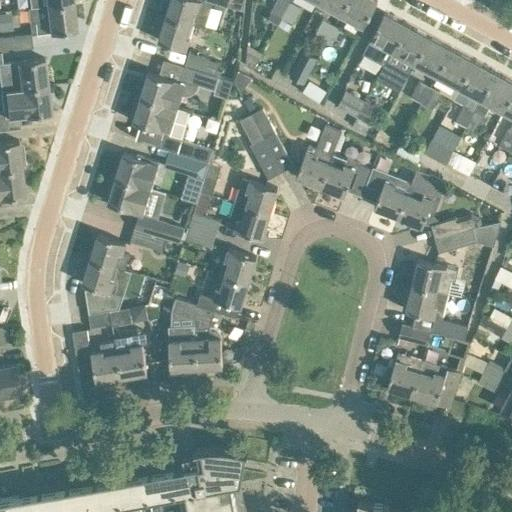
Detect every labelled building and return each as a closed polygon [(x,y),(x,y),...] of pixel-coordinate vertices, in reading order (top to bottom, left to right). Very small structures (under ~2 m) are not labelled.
[(170,0),(166,14),(188,21),(194,23),(205,26),(213,1),(213,0),(214,0),(228,4),(229,0),(170,0)] [(276,0),(270,11),(272,12),(269,18),(279,24),(282,17),(291,0),(276,0)] [(292,0),(291,0),(282,17),(293,23),(302,6),(292,0)] [(319,0),(342,12),(348,0),(319,0)] [(348,0),(342,12),(364,24),(374,5),(376,0),(348,0)] [(28,7),(31,32),(31,33),(50,31),(76,28),(73,1),(29,7),(28,7)] [(11,11),(0,11),(0,29),(1,29),(13,28),(11,11)] [(371,37),(363,52),(384,63),(386,64),(408,23),(385,11),(370,37),(371,37)] [(166,14),(159,39),(186,47),(194,23),(188,21),(166,14)] [(326,41),(335,24),(324,18),(314,35),(326,41)] [(384,67),(378,78),(389,84),(395,73),(406,79),(415,61),(416,62),(430,35),(408,23),(386,64),(384,67)] [(335,24),(326,41),(337,47),(347,30),(335,24)] [(2,35),(0,35),(0,50),(33,46),(31,33),(31,32),(2,35)] [(430,35),(416,62),(438,73),(452,47),(430,35)] [(248,43),(246,63),(254,68),(263,51),(248,43)] [(452,47),(438,73),(460,85),(474,59),(452,47)] [(190,48),(185,65),(215,75),(216,73),(220,61),(211,59),(212,55),(190,48)] [(290,75),(304,82),(318,56),(304,48),(290,75)] [(0,82),(1,89),(19,87),(47,83),(44,56),(2,61),(0,61),(0,82)] [(460,85),(454,97),(464,102),(455,120),(466,126),(496,71),(474,59),(460,85)] [(215,75),(185,65),(184,64),(183,66),(185,66),(181,78),(177,79),(149,70),(141,95),(177,107),(182,93),(187,93),(192,92),(197,88),(199,83),(216,88),(220,75),(216,73),(215,75)] [(241,92),(252,76),(239,69),(234,79),(241,92)] [(511,79),(496,71),(466,126),(478,132),(487,115),(486,114),(492,102),(504,109),(511,94),(511,79)] [(319,99),(325,88),(308,78),(301,89),(319,99)] [(420,78),(410,96),(421,101),(422,102),(432,84),(422,79),(420,78)] [(1,89),(4,116),(51,111),(47,83),(7,88),(1,89)] [(432,84),(422,102),(434,108),(443,91),(432,84)] [(363,105),(366,100),(346,89),(338,103),(358,114),(363,105)] [(509,126),(499,143),(511,150),(511,147),(511,94),(504,109),(511,113),(511,122),(510,127),(509,126)] [(182,136),(190,111),(177,107),(141,95),(133,120),(142,122),(161,128),(162,126),(166,127),(164,131),(182,136)] [(251,95),(243,100),(250,113),(280,171),(295,163),(264,105),(258,109),(251,95)] [(373,112),(363,105),(358,114),(369,120),(373,112)] [(269,176),(280,171),(250,113),(240,118),(253,141),(251,142),(269,176)] [(160,146),(168,148),(208,161),(213,146),(182,136),(164,131),(160,146)] [(415,161),(421,148),(422,147),(404,138),(403,139),(397,152),(415,161)] [(0,168),(21,166),(21,165),(25,162),(24,152),(19,150),(18,139),(0,140),(0,168)] [(439,139),(432,154),(447,161),(455,147),(439,139)] [(328,162),(332,152),(309,143),(296,174),(321,184),(329,163),(328,162)] [(168,148),(164,161),(192,170),(183,197),(196,201),(208,161),(168,148)] [(116,176),(151,187),(152,186),(151,186),(159,159),(137,152),(136,155),(124,151),(116,176)] [(345,193),(347,189),(355,166),(345,163),(347,158),(333,152),(329,163),(321,184),(345,193)] [(201,190),(212,193),(221,164),(210,160),(201,190)] [(360,194),(371,167),(361,163),(350,190),(360,194)] [(371,167),(360,194),(376,200),(388,171),(372,165),(371,167)] [(0,196),(25,193),(21,166),(0,168),(0,196)] [(434,214),(446,181),(431,175),(432,172),(417,166),(411,180),(406,193),(405,193),(397,214),(423,224),(428,212),(434,214)] [(397,214),(405,193),(406,193),(411,180),(388,171),(376,200),(375,205),(397,214)] [(278,186),(248,177),(242,175),(234,201),(244,204),(270,212),(278,186)] [(116,176),(108,201),(140,210),(144,212),(151,187),(116,176)] [(206,214),(212,193),(201,190),(194,210),(206,214)] [(270,212),(244,204),(234,201),(227,225),(262,236),(270,212)] [(140,210),(135,226),(165,235),(180,240),(184,226),(178,224),(165,220),(160,219),(143,214),(144,212),(140,210)] [(217,232),(221,219),(206,214),(194,210),(190,224),(217,232)] [(453,216),(432,223),(436,237),(478,224),(476,220),(471,217),(455,221),(453,216)] [(477,240),(494,244),(502,219),(483,223),(478,224),(436,237),(440,250),(477,240)] [(217,232),(190,224),(185,237),(212,246),(217,232)] [(160,249),(165,235),(135,226),(130,242),(131,240),(160,249)] [(123,250),(126,240),(98,232),(91,257),(111,263),(125,267),(130,252),(123,250)] [(221,272),(249,281),(256,255),(229,247),(221,272)] [(107,276),(111,263),(91,257),(83,282),(123,294),(127,282),(107,276)] [(412,283),(448,293),(452,278),(456,279),(459,267),(419,258),(412,283)] [(179,259),(175,271),(187,275),(190,263),(179,259)] [(511,269),(502,265),(501,264),(496,276),(502,280),(511,285),(511,269)] [(198,302),(198,303),(233,314),(236,303),(241,305),(249,281),(221,272),(214,295),(201,291),(198,302)] [(496,276),(490,288),(492,289),(497,292),(502,280),(496,276)] [(412,283),(406,308),(416,311),(413,324),(432,329),(466,338),(470,324),(443,317),(449,293),(448,293),(412,283)] [(154,284),(149,301),(164,305),(168,288),(154,284)] [(93,290),(85,287),(86,297),(87,300),(89,311),(110,308),(119,307),(120,306),(122,299),(102,292),(93,290)] [(198,303),(198,302),(175,295),(170,309),(194,316),(194,323),(195,335),(194,335),(196,365),(223,364),(221,335),(219,330),(216,327),(211,325),(211,324),(210,324),(215,309),(233,314),(198,303)] [(146,303),(129,306),(131,320),(148,318),(146,303)] [(131,320),(129,306),(110,308),(112,323),(131,320)] [(507,324),(511,315),(511,314),(495,306),(490,316),(507,325),(507,324)] [(110,308),(89,311),(91,327),(92,327),(92,326),(107,323),(112,323),(110,308)] [(403,322),(399,336),(409,338),(429,343),(432,329),(413,324),(403,322)] [(170,325),(169,325),(169,337),(171,367),(196,365),(194,335),(195,335),(194,323),(170,325)] [(511,326),(507,324),(501,336),(511,341),(511,326)] [(122,375),(148,370),(141,330),(129,332),(130,336),(116,339),(122,375)] [(381,334),(378,344),(383,346),(389,342),(391,337),(381,334)] [(96,379),(122,375),(116,339),(101,342),(103,353),(101,354),(100,349),(91,351),(96,379)] [(412,393),(422,357),(398,350),(387,385),(411,392),(411,393),(412,393)] [(468,351),(465,362),(483,372),(484,369),(488,361),(468,351)] [(484,369),(502,378),(511,383),(511,354),(505,365),(490,358),(488,361),(484,369)] [(422,357),(412,393),(436,400),(439,392),(452,397),(461,369),(422,357)] [(0,392),(19,389),(14,363),(0,365),(0,392)] [(496,390),(502,378),(484,369),(483,372),(478,380),(496,390)] [(511,412),(511,386),(501,407),(511,412)] [(147,465),(147,464),(141,465),(141,466),(120,470),(120,468),(114,469),(114,471),(92,474),(92,473),(86,474),(86,476),(65,479),(65,478),(59,479),(59,480),(45,483),(37,484),(37,483),(31,484),(31,485),(24,486),(25,493),(0,497),(0,511),(245,511),(246,510),(247,510),(246,503),(244,503),(242,488),(243,488),(241,480),(247,451),(248,450),(244,449),(237,447),(232,446),(227,445),(220,445),(215,445),(209,445),(202,446),(195,448),(195,449),(197,449),(199,463),(174,467),(173,459),(169,460),(169,461),(147,465)] [(406,511),(389,507),(389,503),(374,503),(359,498),(357,511),(406,511)]
